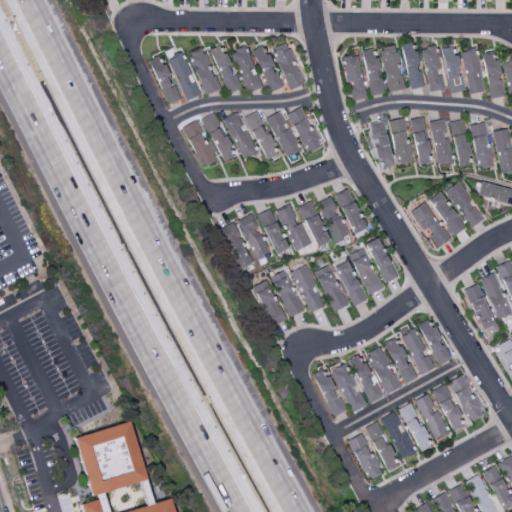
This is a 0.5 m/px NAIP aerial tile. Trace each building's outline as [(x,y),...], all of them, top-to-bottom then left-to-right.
[(287,90),(301,85),(285,43),(270,49),(287,90)] [(416,50),(409,51),(409,43),(401,44),(406,90),(420,88),(416,50)] [(268,92),(280,87),(262,45),(250,50),(268,92)] [(198,95),(177,46),(164,52),(184,101),(198,95)] [(237,90),(225,53),(219,54),(217,46),(210,49),(224,94),(237,90)] [(260,88),(244,46),(230,51),(246,93),(260,88)] [(385,92),(401,90),(395,46),(379,48),(385,92)] [(441,90),(434,46),(419,48),(427,92),(441,90)] [(203,96),(218,90),(202,48),(187,54),(203,96)] [(441,49),(446,94),(460,92),(455,48),(441,49)] [(380,94),(375,49),(362,50),(367,96),(380,94)] [(481,92),(476,49),(460,51),(466,94),(481,92)] [(502,96),(494,52),(480,54),(488,99),(502,96)] [(355,55),(340,59),(351,101),(365,98),(355,55)] [(147,61),(166,106),(179,100),(173,85),(170,86),(165,77),(167,76),(159,56),(147,61)] [(510,107),(511,106),(511,60),(501,63),(510,107)] [(319,148),(300,107),(285,114),(304,155),(319,148)] [(243,117),(263,161),(276,155),(256,111),(243,117)] [(265,118),(282,157),(297,151),(279,111),(265,118)] [(233,157),(214,112),(201,118),(219,163),(233,157)] [(222,118),(239,160),(255,154),(245,130),(242,132),(234,113),(222,118)] [(416,165),(430,163),(421,117),(408,120),(416,165)] [(407,141),(406,142),(402,119),(387,121),(395,166),(411,163),(407,141)] [(447,139),(444,139),(441,120),(428,121),(434,165),(450,163),(447,139)] [(454,167),(468,165),(465,142),(463,142),(460,120),(449,122),(454,167)] [(213,162),(195,121),(181,127),(199,168),(213,162)] [(391,167),(382,121),(368,124),(377,170),(391,167)] [(467,125),(474,169),(492,166),(488,144),(485,145),(482,123),(467,125)] [(511,172),(511,171),(506,129),(491,131),(498,175),(511,172)] [(443,192),(468,228),(482,218),(456,182),(443,192)] [(511,205),(511,190),(478,182),(475,196),(511,205)] [(351,235),(365,229),(346,188),(333,195),(351,235)] [(463,228),(438,192),(426,201),(451,237),(463,228)] [(347,237),(329,197),(315,203),(333,243),(347,237)] [(315,247),(328,241),(309,201),(297,207),(315,247)] [(435,248),(447,240),(423,202),(410,211),(435,248)] [(276,211),(292,251),(309,245),(300,223),(296,225),(288,205),(276,211)] [(285,249),(270,209),(257,214),(272,254),(285,249)] [(254,259),(268,253),(250,214),(236,220),(254,259)] [(249,265),(234,222),(219,228),(234,270),(249,265)] [(382,284),(395,278),(376,238),(364,244),(382,284)] [(348,255),(365,295),(379,289),(362,249),(348,255)] [(350,307),(363,302),(345,258),(332,263),(350,307)] [(511,306),(511,274),(506,261),(493,267),(511,306)] [(312,272),(331,313),(345,306),(326,265),(312,272)] [(307,313),(322,307),(305,266),(290,272),(307,313)] [(301,311),(284,270),(270,276),(287,317),(301,311)] [(463,290),(479,330),(495,324),(493,320),(509,314),(492,272),(476,279),(478,284),(463,290)] [(250,287),(270,327),(284,320),(264,280),(250,287)] [(436,366),(448,360),(438,339),(437,340),(428,319),(417,325),(436,366)] [(430,370),(414,330),(400,335),(416,375),(430,370)] [(415,378),(395,337),(382,344),(402,384),(415,378)] [(511,378),(511,347),(499,355),(511,378)] [(383,394),(397,388),(379,348),(365,355),(383,394)] [(367,404),(380,398),(359,354),(346,360),(367,404)] [(350,413),(364,406),(357,392),(356,393),(343,365),(330,371),(350,413)] [(343,412),(324,368),(312,374),(330,418),(343,412)] [(449,381),(465,423),(479,417),(463,375),(449,381)] [(432,390),(448,432),(462,427),(454,405),(451,406),(443,386),(432,390)] [(414,399),(430,440),(444,434),(429,394),(414,399)] [(417,453),(430,447),(419,425),(419,426),(408,404),(397,409),(417,453)] [(381,417),(397,460),(411,455),(396,412),(381,417)] [(91,497),(146,480),(129,422),(73,439),(91,497)] [(363,428),(384,471),(396,465),(375,422),(363,428)] [(362,434),(347,440),(364,481),(379,474),(362,434)] [(511,458),(510,455),(497,462),(511,491),(511,458)] [(479,473),(479,474),(464,481),(478,511),(503,511),(511,508),(511,505),(494,466),(479,473)] [(447,491),(458,511),(474,511),(460,484),(447,491)] [(437,511),(452,511),(445,493),(432,498),(437,511)] [(172,511),(169,499),(153,504),(126,511),(172,511)] [(94,500),(97,511),(76,511),(75,506),(94,500)] [(430,511),(426,502),(414,508),(415,511),(430,511)]
